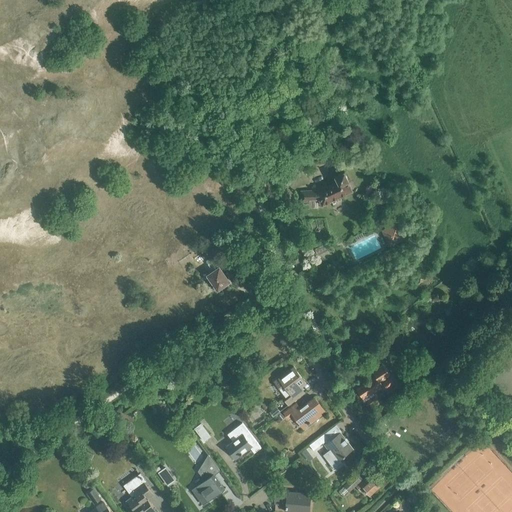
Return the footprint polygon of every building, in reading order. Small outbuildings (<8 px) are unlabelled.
[(318,196),(322,206),(353,192),(348,182),(349,182),(345,173),(336,177),(338,182),(328,187),(326,184),(314,190),(315,191),(301,191),(302,203),(309,202),(309,201),(311,200),(311,196),(318,196)] [(389,247),(406,238),(398,222),(381,230),(389,247)] [(218,290),(230,282),(212,257),(206,261),(213,271),(208,275),(209,276),(208,277),(211,283),(213,282),(218,290)] [(383,387),(385,391),(395,385),(390,377),(391,376),(384,364),(372,372),(375,376),(356,388),(369,408),(379,401),(374,393),(383,387)] [(288,397),(285,400),(289,405),(302,396),(298,391),(307,384),(294,367),(274,382),(286,396),(287,395),(288,397)] [(304,427),(325,411),(315,398),(301,409),(297,403),(284,413),(289,420),(295,416),(304,427)] [(194,429),(204,442),(211,436),(201,423),(194,429)] [(250,447),(254,452),(261,447),(243,423),(233,431),(238,438),(227,446),(236,458),(250,447)] [(346,455),(353,449),(341,433),(342,432),(337,424),(309,445),(314,451),(325,442),(327,444),(325,445),(329,450),(323,455),(335,470),(343,464),(340,460),(343,458),(346,456),(346,455)] [(79,458),(90,463),(94,454),(83,449),(79,458)] [(193,490),(203,505),(224,490),(214,475),(220,471),(208,455),(199,472),(206,481),(193,490)] [(344,485),(350,492),(362,481),(356,474),(344,485)] [(364,488),(371,496),(381,486),(371,474),(357,487),(360,491),(364,488)] [(17,484),(30,485),(30,478),(18,477),(17,484)] [(157,511),(148,499),(154,495),(144,481),(132,490),(136,495),(127,501),(134,510),(132,511),(157,511)] [(87,493),(94,504),(102,499),(94,488),(87,493)] [(286,511),(308,511),(310,495),(289,493),(289,490),(277,489),(276,505),(280,506),(281,502),(288,503),(286,511)] [(110,511),(103,502),(97,506),(100,511),(99,511),(110,511)]
